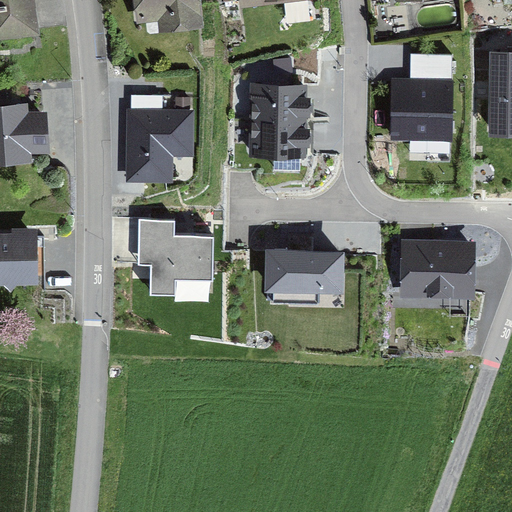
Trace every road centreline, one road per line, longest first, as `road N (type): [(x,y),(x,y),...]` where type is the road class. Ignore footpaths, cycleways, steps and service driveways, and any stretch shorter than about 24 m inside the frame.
road 1 (residential): [(85,0),(101,101),(76,511)]
road 2 (residential): [(350,0),(355,175),(374,203),(511,219)]
road 3 (residential): [(511,307),(440,511)]
